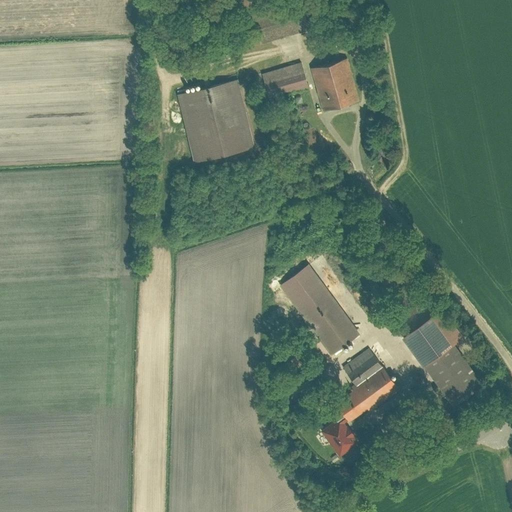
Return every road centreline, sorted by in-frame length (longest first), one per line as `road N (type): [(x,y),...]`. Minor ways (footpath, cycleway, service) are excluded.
road 1 (track): [(378,0),(405,149),(377,194)]
road 2 (residential): [(511,408),(343,511)]
